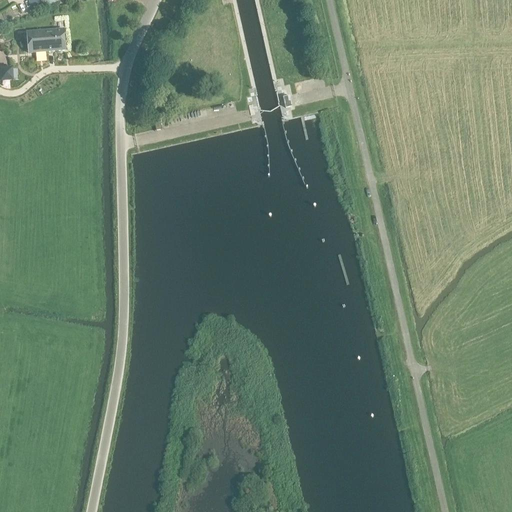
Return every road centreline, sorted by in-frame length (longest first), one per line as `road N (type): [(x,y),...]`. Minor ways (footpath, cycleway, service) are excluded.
road 1 (unclassified): [(329,0),(447,511)]
road 2 (unclassified): [(91,511),(122,349),(121,94),(155,0)]
